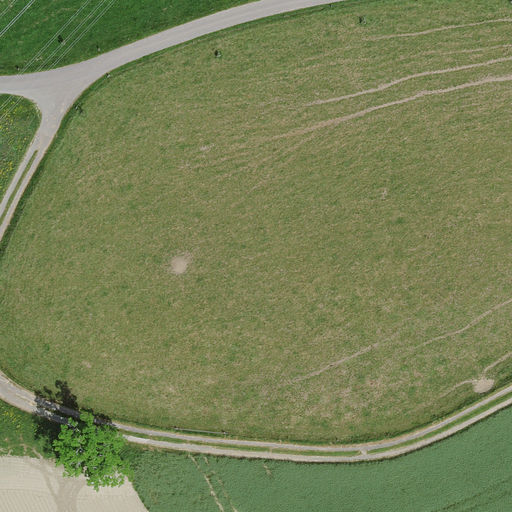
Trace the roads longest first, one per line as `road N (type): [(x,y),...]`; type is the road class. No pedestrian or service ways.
road 1 (track): [(511,393),(415,444),(361,456),(208,446),(69,421),(0,384)]
road 2 (track): [(0,221),(55,107),(50,83)]
